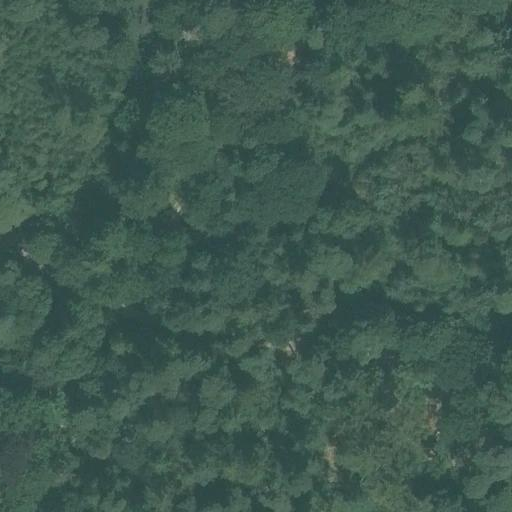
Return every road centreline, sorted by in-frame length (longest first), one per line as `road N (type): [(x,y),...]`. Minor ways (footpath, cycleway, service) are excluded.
road 1 (track): [(511,341),(387,360),(279,363),(174,343),(99,307),(170,205),(257,120),(427,0)]
road 2 (track): [(67,359),(41,511)]
